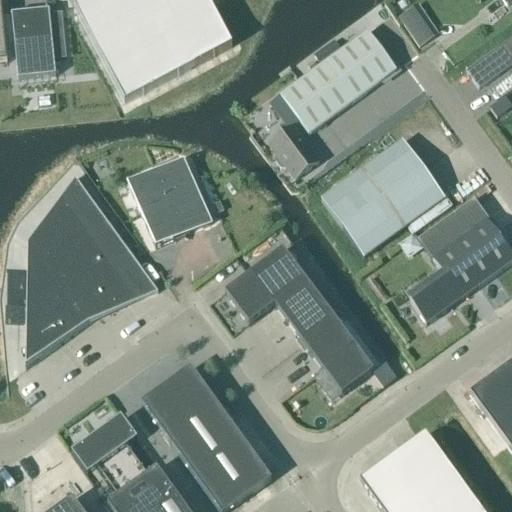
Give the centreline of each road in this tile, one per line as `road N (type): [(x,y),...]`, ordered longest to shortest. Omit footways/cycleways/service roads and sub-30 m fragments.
road 1 (unclassified): [(306,477),(212,351),(190,336),(162,341),(0,452)]
road 2 (unclassified): [(306,477),(511,327)]
road 3 (unclassified): [(511,196),(421,68)]
